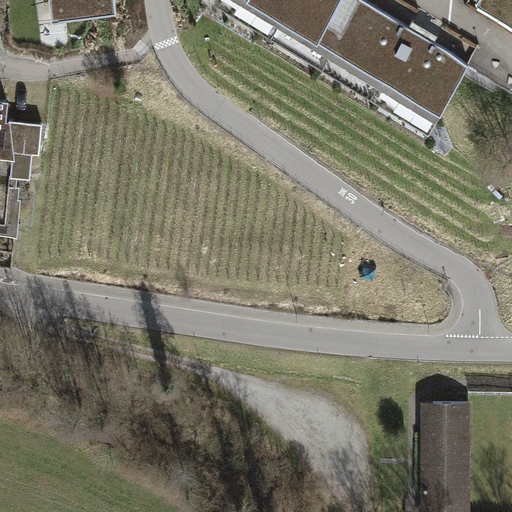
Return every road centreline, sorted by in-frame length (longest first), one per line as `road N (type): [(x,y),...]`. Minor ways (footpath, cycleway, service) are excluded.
road 1 (residential): [(474,348),(473,285),(216,107),(183,77),(158,0)]
road 2 (tertiary): [(0,291),(334,341),(474,348)]
